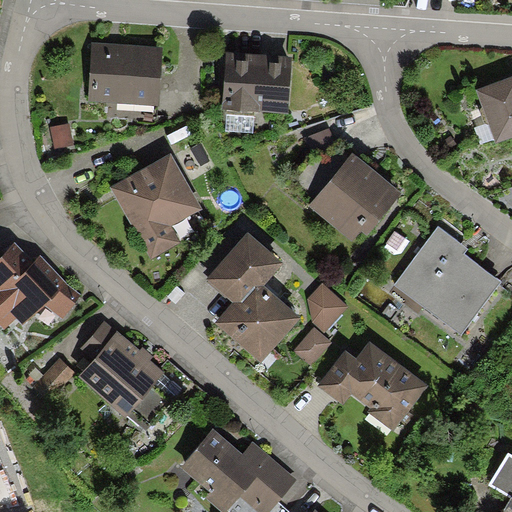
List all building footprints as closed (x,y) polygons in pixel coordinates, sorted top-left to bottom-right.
[(153,47),(86,44),(84,95),(151,97),(153,47)] [(222,55),(219,103),(224,103),(222,121),(242,123),(243,105),(279,107),(282,59),(222,55)] [(475,87),(491,134),(511,126),(511,76),(511,74),(475,87)] [(162,221),(190,205),(161,153),(107,184),(146,254),(173,239),(162,221)] [(384,188),(344,154),(306,198),(346,232),(384,188)] [(390,282),(455,330),(494,277),(459,250),(463,245),(433,223),(390,282)] [(215,319),(253,353),(287,313),(251,282),(272,258),(242,233),(203,278),(230,301),(215,319)] [(0,260),(0,320),(10,312),(15,317),(41,293),(18,266),(11,272),(0,260)] [(298,308),(321,328),(341,306),(318,286),(298,308)] [(53,287),(34,311),(47,321),(66,297),(53,287)] [(88,356),(75,370),(119,409),(154,369),(100,322),(79,347),(88,356)] [(310,330),(292,351),(305,363),(324,342),(310,330)] [(386,419),(415,383),(363,342),(349,359),(340,352),(317,381),(336,397),(345,386),(386,419)] [(67,374),(54,361),(33,382),(46,395),(67,374)] [(236,455),(207,428),(175,464),(219,505),(235,488),(257,508),(286,477),(248,442),(236,455)] [(511,511),(511,453),(503,449),(484,481),(511,497),(511,505),(507,511),(511,511)]
